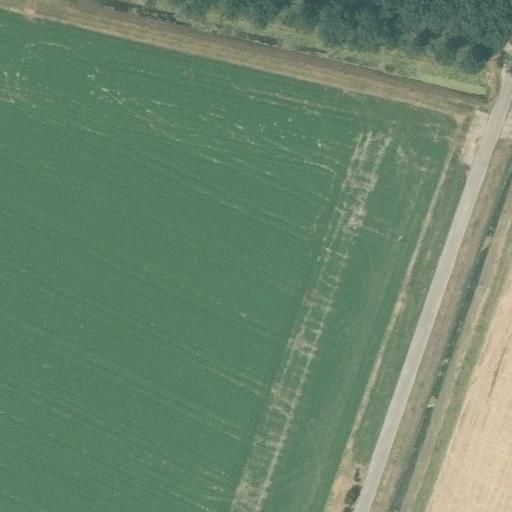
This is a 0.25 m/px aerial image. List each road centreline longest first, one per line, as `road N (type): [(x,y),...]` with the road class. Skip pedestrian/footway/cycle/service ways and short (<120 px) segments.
road 1 (track): [(0,1),(495,120)]
road 2 (track): [(360,511),(511,76)]
